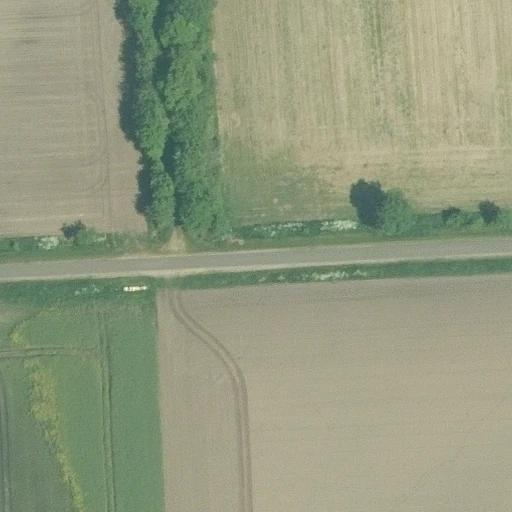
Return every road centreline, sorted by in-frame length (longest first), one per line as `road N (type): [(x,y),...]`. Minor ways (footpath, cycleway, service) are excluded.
road 1 (unclassified): [(511,248),(0,278)]
road 2 (track): [(158,0),(178,269)]
